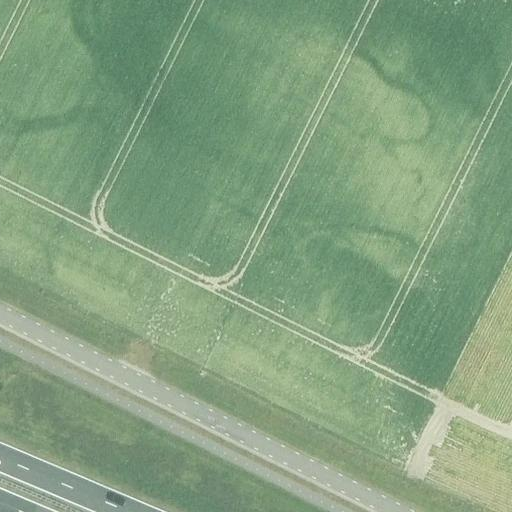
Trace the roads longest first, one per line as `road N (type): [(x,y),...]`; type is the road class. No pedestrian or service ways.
road 1 (unclassified): [(413,511),(0,309)]
road 2 (trunk): [(126,511),(0,458)]
